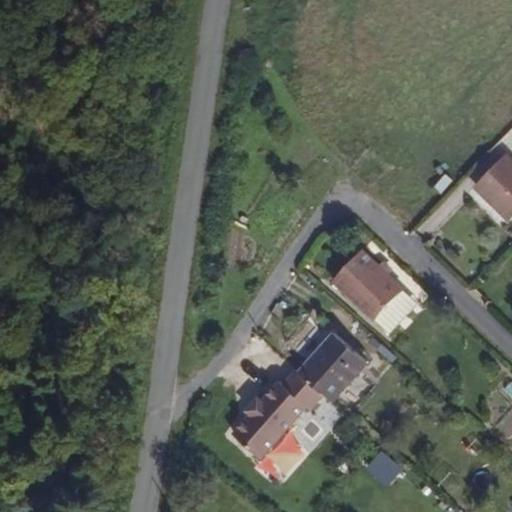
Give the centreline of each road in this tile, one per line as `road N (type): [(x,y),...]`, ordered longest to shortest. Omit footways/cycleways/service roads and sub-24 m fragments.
road 1 (unclassified): [(511,347),(362,204),(336,204),(196,389),(157,408)]
road 2 (unclassified): [(157,408),(222,0)]
